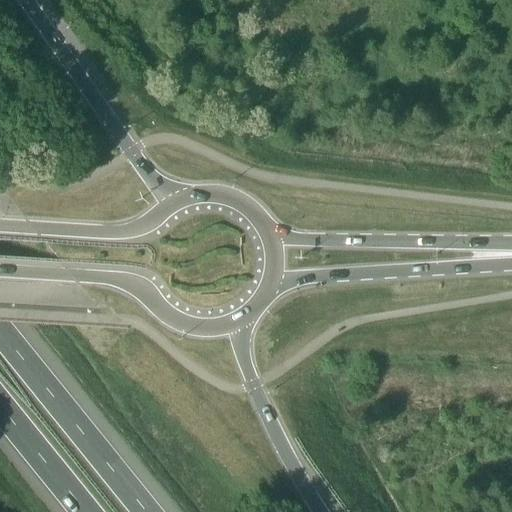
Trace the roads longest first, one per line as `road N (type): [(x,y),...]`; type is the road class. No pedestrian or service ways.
road 1 (motorway): [(173,204),(20,0)]
road 2 (primary): [(0,272),(107,280),(139,292),(185,330),(237,327)]
road 3 (primary): [(511,251),(269,235)]
road 4 (motorway): [(150,511),(0,324)]
road 5 (primary): [(274,284),(511,262)]
road 6 (motorway): [(318,511),(251,387),(237,327)]
road 7 (primary): [(173,204),(128,234),(0,228)]
road 8 (motorway): [(0,412),(82,511)]
